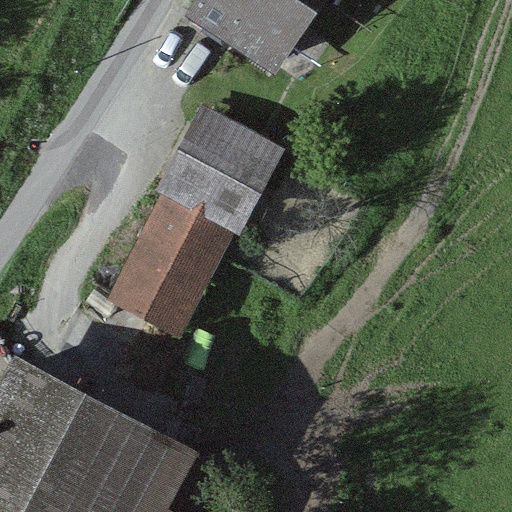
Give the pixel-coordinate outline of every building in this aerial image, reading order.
[(211,0),(174,54),(266,118),(330,27),(290,0),(211,0)] [(290,0),(330,27),(348,0),(290,0)] [(193,143),(147,230),(160,237),(227,271),(241,279),(286,192),(193,143)] [(227,271),(160,237),(97,358),(164,393),(227,271)] [(0,368),(0,511),(173,511),(167,508),(200,449),(13,345),(0,368)]
